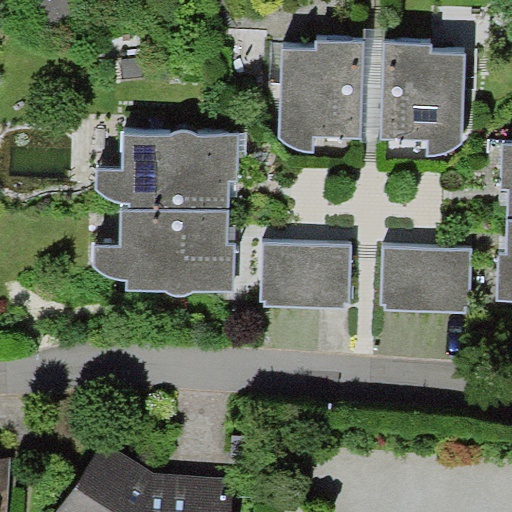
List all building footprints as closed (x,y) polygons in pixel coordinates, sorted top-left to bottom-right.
[(348,135),(351,37),(307,35),(306,42),(271,41),(269,115),(303,116),(302,133),(348,135)] [(380,37),(378,139),(425,139),(425,121),(457,120),(458,49),(426,49),(426,38),(380,37)] [(116,208),(215,210),(216,179),(228,179),(230,133),(192,132),(181,125),(171,125),(161,131),(111,129),(110,168),(118,168),(116,208)] [(498,218),(511,218),(511,141),(491,141),(490,183),(498,183),(498,218)] [(178,289),(218,290),(220,243),(214,243),(215,210),(116,208),(107,207),(106,240),(113,240),(112,286),(152,287),(160,293),(170,293),(178,289)] [(511,218),(498,218),(496,253),(490,253),(488,300),(511,301),(511,218)] [(349,241),(261,239),(260,305),(348,307),(349,241)] [(472,246),(385,242),(381,309),(469,313),(472,246)] [(137,477),(88,444),(41,511),(216,511),(219,483),(137,477)]
